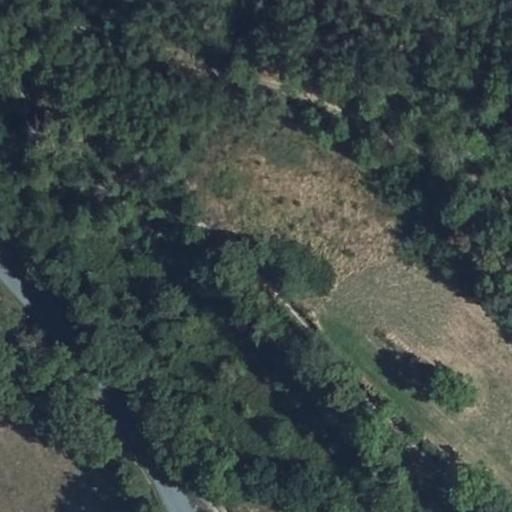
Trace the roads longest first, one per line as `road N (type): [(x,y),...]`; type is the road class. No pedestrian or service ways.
road 1 (track): [(482,511),(255,265),(0,71)]
road 2 (track): [(511,186),(270,77),(126,48),(10,0)]
road 3 (tertiary): [(0,258),(61,320),(154,457),(180,511)]
